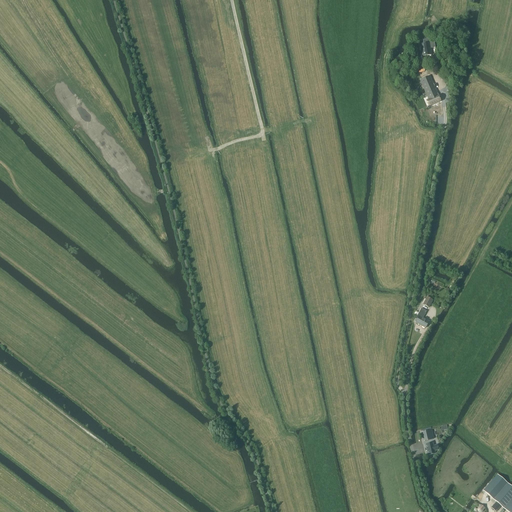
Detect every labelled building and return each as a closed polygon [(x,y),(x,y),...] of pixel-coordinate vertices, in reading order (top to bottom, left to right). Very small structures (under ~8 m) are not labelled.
[(422,57),(431,55),(431,52),(432,52),(431,50),(430,50),(429,43),(420,45),(422,57)] [(438,96),(438,97),(431,76),(421,80),(429,100),(426,102),(429,107),(441,102),(438,96)] [(432,301),(427,298),(423,305),(428,308),(432,301)] [(429,322),(423,319),(422,319),(423,316),(424,316),(426,312),(421,309),(415,320),(417,321),(415,323),(425,329),(429,322)] [(431,430),(422,432),(424,442),(433,439),(431,430)] [(432,443),(425,445),(426,448),(425,449),(426,451),(427,451),(428,456),(435,454),(434,452),(438,451),(437,445),(433,446),(432,443)] [(507,511),(511,511),(511,487),(497,475),(483,492),(496,503),(491,508),(495,511),(501,507),(507,511)]
